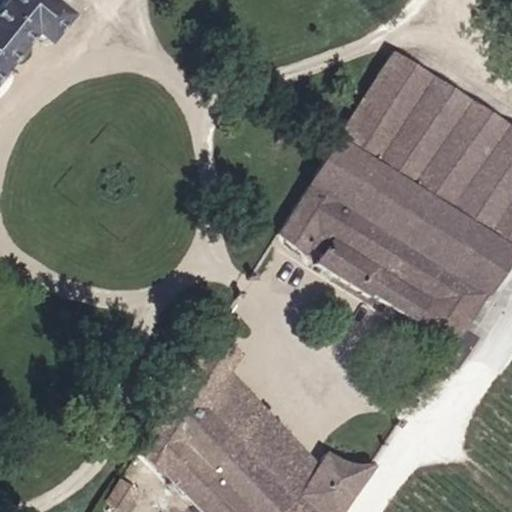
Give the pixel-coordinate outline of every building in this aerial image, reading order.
[(0,0),(0,82),(52,20),(68,0),(0,0)] [(437,325),(449,342),(511,252),(511,116),(397,46),(276,227),(298,241),(311,226),(324,235),(314,251),(381,299),(390,291),(422,308),(437,325)] [(238,349),(210,326),(137,436),(162,455),(215,511),(165,511),(161,508),(157,511),(329,511),(370,453),(343,444),(331,437),(317,454),(246,396),(227,420),(199,400),(218,375),(238,349)] [(199,400),(227,420),(246,396),(218,375),(199,400)] [(116,502),(130,483),(115,469),(101,490),(116,502)]
